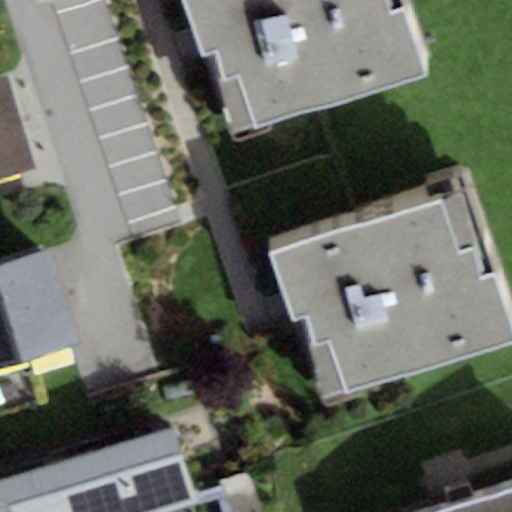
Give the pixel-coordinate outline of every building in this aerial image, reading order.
[(402,0),(187,0),(229,127),(423,64),(402,0)] [(0,90),(0,173),(22,168),(0,90)] [(463,191),(269,253),(317,401),(511,338),(463,191)] [(42,256),(0,264),(0,356),(61,344),(42,256)] [(162,431),(0,477),(0,511),(155,511),(183,504),(162,431)] [(511,511),(511,485),(430,511),(511,511)]
